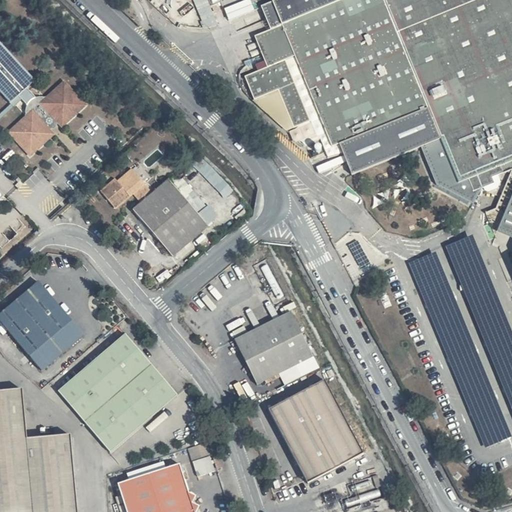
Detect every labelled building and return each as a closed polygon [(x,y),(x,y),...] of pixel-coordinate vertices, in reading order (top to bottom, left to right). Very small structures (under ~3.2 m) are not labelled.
[(194,0),(206,27),(219,22),(209,0),(194,0)] [(511,0),(270,0),(272,4),(260,9),(271,31),(255,39),(267,69),(246,78),(255,101),(279,92),(295,128),(313,123),(329,162),(344,157),(350,173),(352,177),(408,154),(442,140),(459,184),(505,174),(500,192),(498,211),(487,215),(494,247),(511,266),(511,0)] [(35,83),(0,44),(0,92),(11,104),(17,107),(24,116),(6,133),(30,158),(86,105),(65,83),(44,97),(37,99),(27,91),(35,83)] [(226,197),(234,188),(201,155),(193,163),(226,197)] [(145,186),(129,169),(116,181),(117,183),(104,195),(117,210),(145,186)] [(209,230),(167,183),(132,214),(172,261),(209,230)] [(511,339),(472,236),(449,245),(511,408),(511,349),(511,339)] [(85,340),(38,284),(0,315),(0,325),(41,376),(85,340)] [(311,360),(292,315),(234,340),(254,386),(311,360)] [(127,334),(58,391),(110,454),(179,397),(127,334)] [(363,458),(323,383),(267,413),(306,488),(363,458)] [(0,511),(75,511),(72,478),(68,436),(24,441),(18,390),(0,392),(0,511)] [(206,442),(190,448),(199,476),(216,470),(206,442)] [(188,498),(179,470),(117,488),(124,511),(198,511),(193,509),(196,502),(188,498)]
